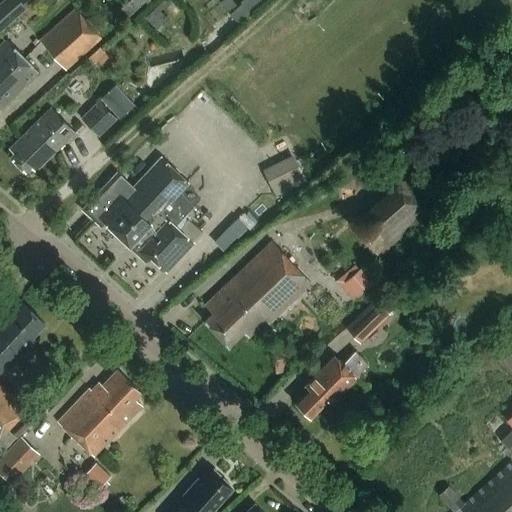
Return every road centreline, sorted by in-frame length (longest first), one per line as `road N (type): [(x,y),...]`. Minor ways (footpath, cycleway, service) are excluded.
road 1 (tertiary): [(337,511),(115,309),(0,216)]
road 2 (track): [(22,236),(283,0)]
